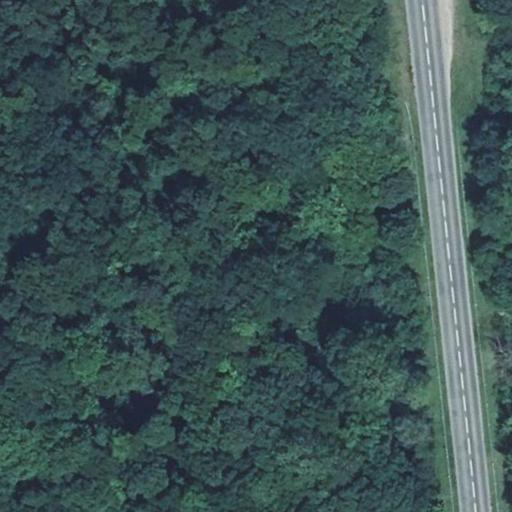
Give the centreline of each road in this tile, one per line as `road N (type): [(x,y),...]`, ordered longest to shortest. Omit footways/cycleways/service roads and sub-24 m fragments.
road 1 (tertiary): [(421,0),(475,511)]
road 2 (track): [(170,511),(271,445),(351,405),(382,429),(410,511)]
